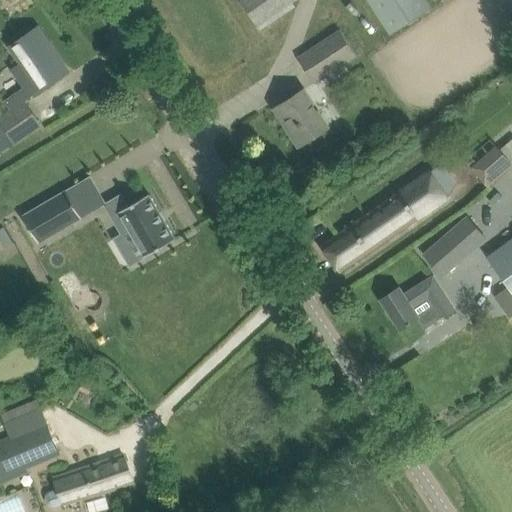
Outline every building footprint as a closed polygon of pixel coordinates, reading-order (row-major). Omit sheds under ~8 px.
[(240,0),(256,24),(273,13),(293,0),(240,0)] [(432,8),(427,0),(369,0),(392,34),(432,8)] [(25,87),(6,100),(12,109),(25,100),(26,102),(42,90),(68,72),(67,70),(65,72),(46,44),(48,43),(37,27),(10,45),(23,62),(12,69),(25,87)] [(357,55),(341,30),(300,57),(316,82),(357,55)] [(300,145),(316,134),(327,127),(303,90),(279,106),(293,127),(290,129),(300,145)] [(0,118),(9,132),(0,138),(0,155),(0,156),(42,125),(26,102),(25,100),(12,109),(0,117),(0,118)] [(488,186),(511,165),(511,161),(496,144),(470,166),(488,186)] [(342,272),(451,197),(432,169),(323,244),(342,272)] [(67,189),(23,214),(40,242),(83,217),(67,189)] [(122,194),(105,203),(123,234),(130,230),(145,256),(176,238),(150,193),(128,205),(122,194)] [(443,275),(458,262),(485,237),(467,216),(424,254),(443,275)] [(511,290),(511,237),(487,255),(511,290)] [(401,329),(418,317),(425,328),(455,308),(434,275),(404,294),(400,286),(381,298),(401,329)] [(59,453),(46,422),(35,398),(0,414),(11,438),(0,442),(0,480),(1,483),(28,472),(26,467),(41,461),(59,453)] [(120,487),(135,482),(123,453),(54,477),(58,488),(48,491),(46,495),(45,498),(48,505),(50,507),(54,507),(64,504),(120,487)]
